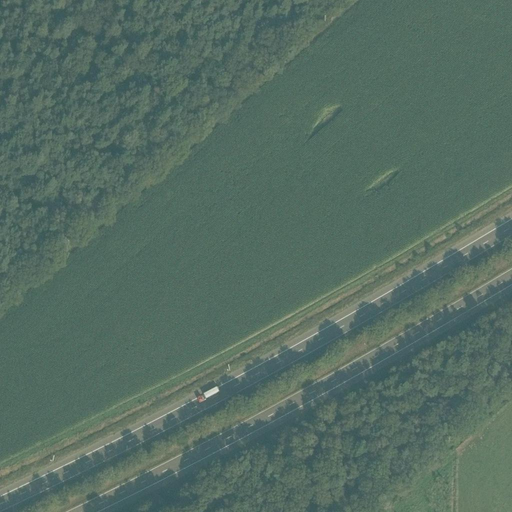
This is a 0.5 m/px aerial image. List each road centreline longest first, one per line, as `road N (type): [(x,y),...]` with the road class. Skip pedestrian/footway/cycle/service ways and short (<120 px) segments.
road 1 (trunk): [(511,227),(261,373),(0,503)]
road 2 (trunk): [(84,511),(279,412),(511,277)]
road 3 (track): [(0,283),(326,0)]
